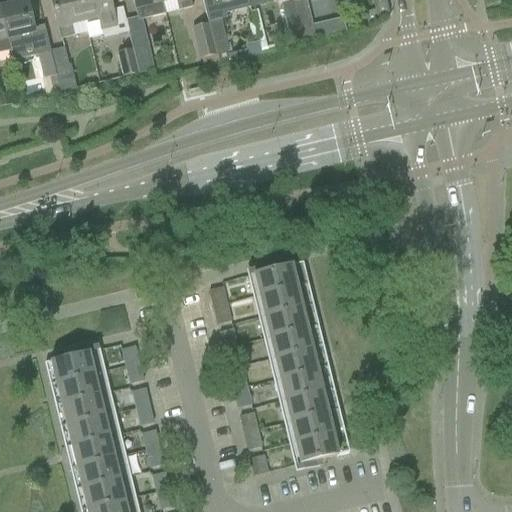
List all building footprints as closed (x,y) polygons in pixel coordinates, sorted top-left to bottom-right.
[(70,26),(83,23),(77,0),(50,0),(60,41),(73,38),(70,26)] [(125,22),(113,25),(107,0),(77,0),(83,23),(87,40),(101,37),(100,32),(114,28),(116,36),(127,34),(128,33),(125,22)] [(160,0),(131,0),(132,3),(136,19),(137,23),(141,22),(151,19),(148,7),(161,4),(160,0)] [(189,0),(160,0),(161,4),(174,1),(177,13),(192,10),(189,0)] [(201,0),(207,24),(208,26),(215,57),(228,54),(217,8),(233,4),(232,0),(201,0)] [(306,0),(293,3),(300,37),(314,33),(306,0)] [(388,14),(384,0),(371,0),(376,17),(388,14)] [(26,3),(0,9),(0,17),(6,42),(6,41),(17,38),(20,50),(37,46),(26,3)] [(300,37),(293,3),(280,6),(288,39),(300,37)] [(6,42),(0,17),(0,108),(6,107),(4,96),(0,96),(0,53),(8,52),(6,42)] [(208,26),(192,30),(196,45),(199,61),(215,57),(208,26)] [(147,48),(131,52),(137,76),(152,73),(153,72),(147,48)] [(64,49),(49,52),(60,95),(76,90),(72,74),(70,66),(68,67),(64,49)] [(49,52),(37,55),(41,74),(47,97),(60,95),(49,52)] [(131,52),(116,55),(118,64),(122,80),(137,76),(131,52)] [(252,277),(248,278),(248,279),(253,278),(258,298),(306,286),(303,274),(301,274),(299,267),(301,266),(301,265),(251,277),(252,277)] [(306,286),(258,298),(263,319),(309,308),(307,300),(309,299),(306,286)] [(222,289),(208,292),(210,301),(224,297),(222,289)] [(226,306),(224,297),(210,301),(212,309),(226,306)] [(228,315),(226,306),(212,309),(215,318),(228,315)] [(309,308),(263,319),(269,340),(317,328),(313,316),(311,316),(309,308)] [(230,323),(228,315),(215,318),(217,327),(230,323)] [(317,328),(269,340),(274,361),(319,350),(317,342),(320,341),(317,328)] [(232,331),(218,334),(220,342),(234,339),(232,331)] [(236,347),(234,339),(220,342),(222,351),(236,347)] [(238,356),(236,347),(222,351),(224,359),(238,356)] [(136,357),(134,349),(122,351),(124,360),(136,357)] [(319,350),(274,361),(279,382),(327,370),(324,358),(321,358),(319,350)] [(104,373),(99,351),(45,364),(47,372),(53,370),(56,385),(104,373)] [(240,364),(238,356),(224,359),(227,367),(240,364)] [(138,365),(136,357),(124,360),(126,369),(138,365)] [(141,374),(138,365),(126,369),(128,377),(141,374)] [(327,370),(279,382),(284,403),(330,392),(328,383),(330,383),(327,370)] [(109,394),(104,373),(56,385),(60,399),(54,401),(55,407),(109,394)] [(242,373),(229,376),(231,384),(244,381),(242,373)] [(143,382),(141,374),(128,377),(130,385),(143,382)] [(246,390),(244,381),(231,384),(233,393),(246,390)] [(147,399),(144,390),(132,393),(134,402),(147,399)] [(248,398),(246,390),(233,393),(235,401),(248,398)] [(330,392),(284,403),(289,424),(337,412),(334,399),(332,400),(330,392)] [(114,415),(109,394),(55,407),(57,414),(63,412),(66,427),(114,415)] [(250,407),(248,398),(235,401),(237,410),(250,407)] [(149,407),(147,399),(134,402),(136,410),(149,407)] [(151,415),(149,407),(136,410),(138,419),(151,415)] [(337,412),(289,424),(294,445),(340,434),(338,425),(340,425),(337,412)] [(252,414),(239,418),(241,426),(254,423),(252,414)] [(119,436),(114,415),(66,427),(70,442),(64,443),(65,449),(119,436)] [(153,424),(151,415),(138,419),(140,427),(153,424)] [(256,431),(254,423),(241,426),(243,435),(256,431)] [(258,440),(256,431),(243,435),(245,443),(258,440)] [(157,440),(155,432),(142,435),(144,443),(157,440)] [(299,465),(294,467),(294,468),(298,467),(348,455),(344,441),(342,442),(340,434),(294,445),(299,465)] [(124,457),(119,436),(65,449),(67,455),(73,454),(76,469),(124,457)] [(159,449),(157,440),(144,443),(146,452),(159,449)] [(260,448),(258,440),(245,443),(247,452),(260,448)] [(161,457),(159,449),(146,452),(148,460),(161,457)] [(130,478),(124,457),(76,469),(80,484),(74,485),(76,491),(130,478)] [(163,466),(161,457),(148,460),(150,469),(163,466)] [(263,457),(249,460),(251,469),(265,465),(263,457)] [(267,474),(265,465),(251,469),(253,477),(267,474)] [(167,483),(165,474),(152,477),(154,486),(167,483)] [(135,499),(130,478),(76,491),(77,498),(83,496),(86,511),(135,499)] [(169,491),(167,483),(154,486),(156,494),(169,491)] [(171,499),(169,491),(156,494),(158,502),(171,499)] [(137,511),(135,499),(86,511),(137,511)] [(173,508),(171,499),(158,502),(160,511),(173,508)]
